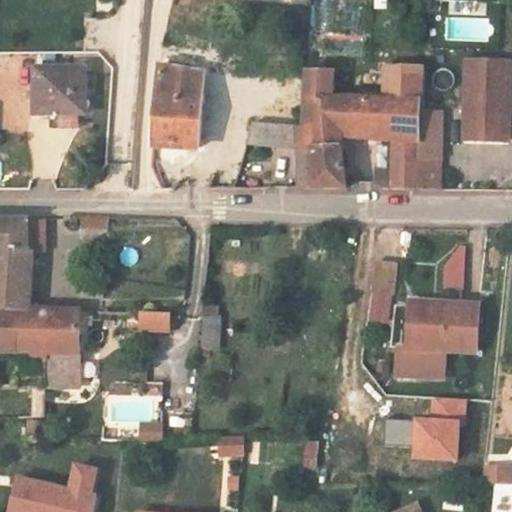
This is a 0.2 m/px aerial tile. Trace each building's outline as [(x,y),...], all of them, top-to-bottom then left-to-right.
[(170,67),(192,71),(193,64),(171,60),(170,67)] [(468,62),(467,106),(482,107),(481,141),(509,142),(511,63),(468,62)] [(170,67),(161,66),(155,144),(200,148),(205,72),(192,71),(170,67)] [(424,99),(424,66),(388,66),(385,99),(389,99),(386,143),(393,144),(392,176),(392,188),(423,189),(441,190),(442,160),(420,159),(421,99),(424,99)] [(87,68),(37,69),(37,114),(87,114),(87,68)] [(311,146),(341,147),(343,138),(346,98),(333,98),(336,73),(308,73),(304,128),(300,127),(300,143),(300,146),(311,146)] [(383,99),(346,98),(343,138),(386,143),(389,99),(385,99),(383,99)] [(446,100),(424,99),(421,99),(420,159),(442,160),(442,156),(445,156),(446,100)] [(466,140),(481,141),(482,107),(467,106),(466,140)] [(249,145),(300,143),(300,127),(299,125),(257,119),(249,145)] [(313,176),(313,188),(348,188),(341,147),(311,146),(313,176)] [(392,188),(392,176),(376,175),(375,181),(375,182),(376,183),(385,188),(386,188),(392,188)] [(313,188),(313,176),(302,176),(302,188),(313,188)] [(110,228),(112,218),(82,216),(83,227),(110,228)] [(45,220),(0,219),(0,306),(21,307),(24,307),(27,251),(37,251),(44,251),(45,220)] [(444,246),(444,289),(463,289),(464,246),(444,246)] [(34,308),(37,251),(27,251),(24,307),(34,308)] [(398,266),(377,263),(372,291),(393,295),(398,266)] [(414,299),(411,348),(416,348),(419,305),(481,308),(481,303),(414,299)] [(416,348),(411,348),(404,347),(402,374),(446,376),(449,350),(478,352),(481,308),(419,305),(416,348)] [(34,388),(33,418),(45,418),(46,388),(46,383),(47,353),(25,352),(20,352),(21,307),(0,306),(0,351),(17,352),(16,388),(34,388)] [(81,309),(34,308),(24,307),(21,307),(20,352),(25,352),(47,353),(46,383),(75,384),(79,381),(81,309)] [(170,313),(169,313),(142,312),(141,329),(169,330),(170,313)] [(225,317),(205,315),(202,349),(221,351),(225,317)] [(110,399),(111,418),(137,416),(139,442),(162,440),(158,395),(110,399)] [(415,422),(388,421),(387,445),(414,446),(413,458),(455,460),(456,423),(465,423),(466,401),(434,399),(433,419),(415,419),(415,422)] [(24,435),(40,437),(42,420),(26,418),(24,435)] [(247,434),(222,436),(223,453),(246,452),(247,434)] [(82,462),(75,491),(99,497),(106,468),(82,462)] [(511,469),(484,469),(483,485),(511,485),(511,469)] [(95,511),(99,497),(75,491),(20,478),(12,511),(95,511)] [(511,511),(511,486),(495,486),(493,511),(511,511)]
